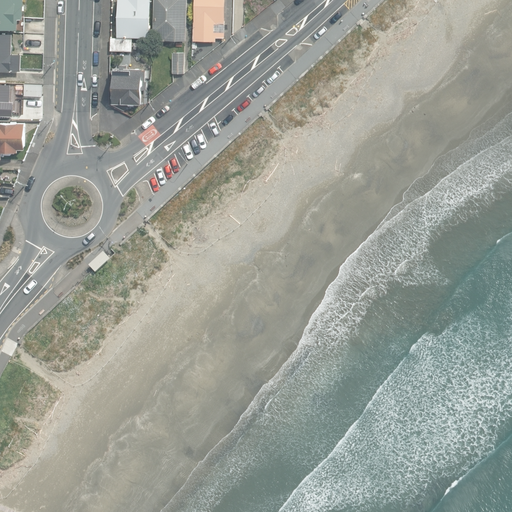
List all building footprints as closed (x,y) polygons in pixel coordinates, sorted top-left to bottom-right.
[(0,0),(0,28),(18,30),(19,19),(22,19),(23,0),(0,0)] [(118,37),(150,38),(151,0),(119,0),(119,9),(116,9),(115,15),(119,15),(118,37)] [(154,40),(187,41),(188,0),(154,0),(155,22),(154,22),(154,40)] [(195,0),(194,40),(217,41),(217,37),(224,37),(226,0),(195,0)] [(0,69),(22,71),(22,53),(13,53),(13,34),(0,33),(0,69)] [(112,51),(133,51),(133,39),(112,38),(112,51)] [(172,73),(184,73),(185,53),(173,53),(172,73)] [(129,106),(134,106),(136,103),(143,103),(143,89),(147,89),(147,81),(146,81),(147,70),(144,70),(144,68),(128,68),(128,66),(117,65),(117,67),(114,67),(114,83),(112,84),(112,91),(113,92),(113,104),(126,104),(129,106)] [(0,115),(13,116),(14,96),(11,96),(11,85),(0,84),(0,115)] [(25,95),(43,96),(44,84),(25,84),(25,95)] [(0,156),(4,157),(4,154),(13,154),(17,150),(20,150),(20,148),(27,148),(27,122),(0,121),(0,156)] [(90,267),(97,273),(111,260),(104,253),(90,267)]
